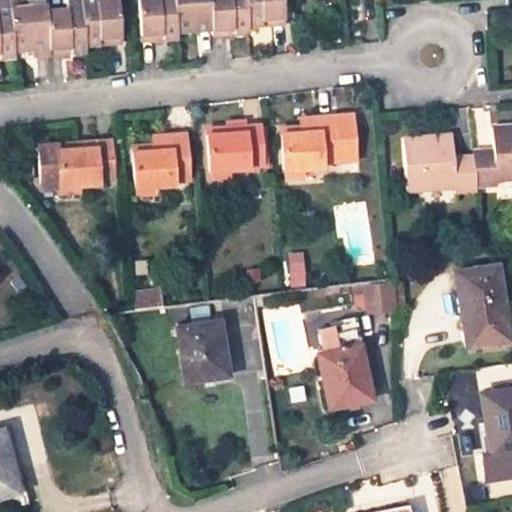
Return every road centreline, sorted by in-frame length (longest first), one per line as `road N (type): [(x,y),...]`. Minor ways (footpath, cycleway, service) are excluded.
road 1 (residential): [(433,54),(0,109)]
road 2 (residential): [(422,456),(192,511)]
road 3 (unclassified): [(89,336),(139,465),(146,511)]
road 4 (unclassified): [(0,202),(74,298),(89,336)]
